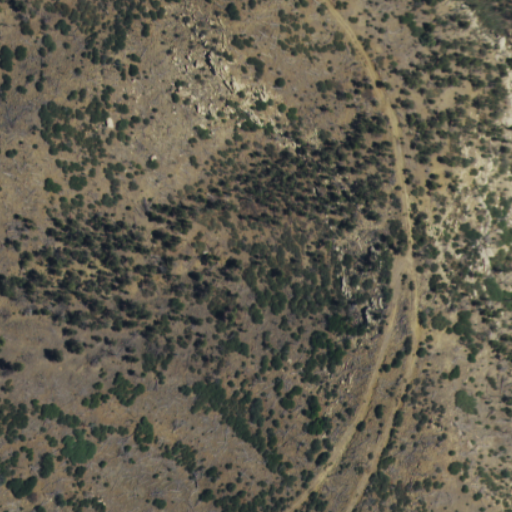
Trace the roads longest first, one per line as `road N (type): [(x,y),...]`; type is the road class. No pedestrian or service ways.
road 1 (track): [(407,263),(395,125),(346,29),(319,0)]
road 2 (track): [(283,511),(342,443),(407,263)]
road 3 (track): [(407,263),(409,337),(400,379),(342,511)]
